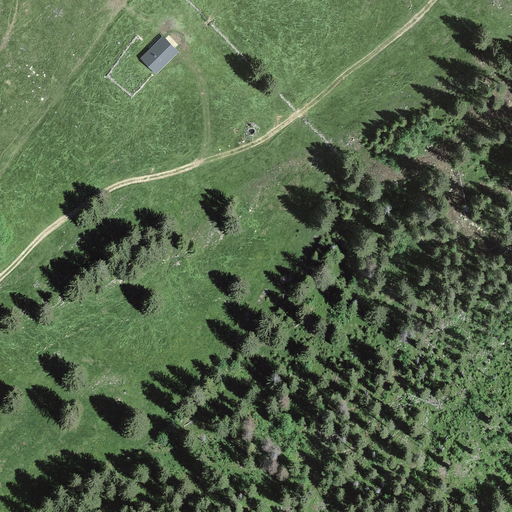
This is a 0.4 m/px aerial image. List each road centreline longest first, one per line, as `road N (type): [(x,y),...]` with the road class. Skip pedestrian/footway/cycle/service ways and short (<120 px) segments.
road 1 (track): [(0,279),(47,232),(112,187),(263,139),(434,0)]
road 2 (track): [(196,164),(206,102),(197,64),(179,38)]
